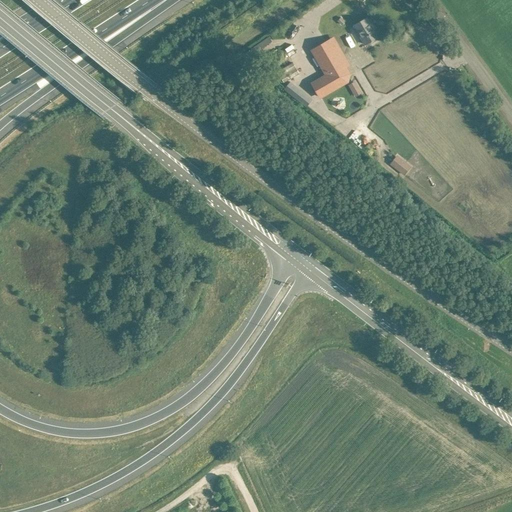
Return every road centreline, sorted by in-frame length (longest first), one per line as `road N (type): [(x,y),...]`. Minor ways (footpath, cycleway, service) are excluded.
road 1 (unclassified): [(511,348),(341,235),(39,0)]
road 2 (secondary): [(295,256),(0,17)]
road 3 (motorway): [(295,256),(219,369),(154,418),(81,433),(36,426),(0,408)]
road 4 (motorway): [(44,511),(115,480),(209,410),(308,265)]
road 5 (secondary): [(511,420),(308,265)]
road 6 (motorway): [(0,126),(157,0)]
road 7 (motorway): [(0,96),(151,0)]
road 8 (unclassified): [(511,115),(429,0)]
road 9 (unclassified): [(254,511),(224,468),(161,511)]
